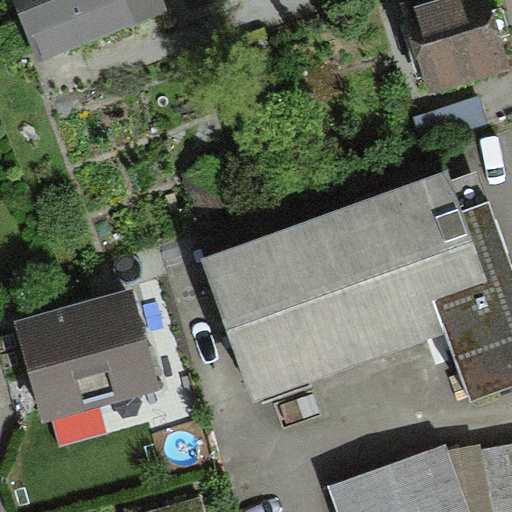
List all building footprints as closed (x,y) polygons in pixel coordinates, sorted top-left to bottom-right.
[(13,0),(38,64),(169,14),(163,0),(13,0)] [(412,0),(400,4),(427,91),(511,65),(498,23),(490,0),(412,0)] [(481,97),(416,117),(424,143),(489,123),(481,97)] [(449,166),(198,259),(251,402),(439,333),(466,404),(511,386),(511,266),(476,170),(454,178),(449,166)] [(16,328),(44,426),(158,394),(130,295),(84,308),(16,328)] [(511,511),(511,440),(447,450),(445,444),(330,489),(337,511),(511,511)] [(207,511),(204,499),(160,511),(207,511)]
